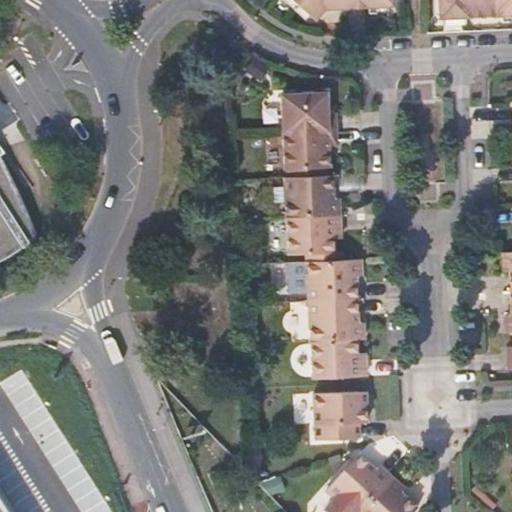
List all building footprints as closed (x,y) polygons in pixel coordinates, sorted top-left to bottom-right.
[(390,5),(389,0),(288,0),(310,18),(321,7),(390,5)] [(511,11),(511,0),(429,0),(430,16),(511,11)] [(275,131),(326,128),(326,114),(318,114),(317,92),(273,94),(275,131)] [(327,144),(326,128),(275,131),(277,167),(279,167),(316,166),(320,166),(319,144),(327,144)] [(0,260),(8,257),(15,252),(23,247),(30,241),(36,235),(32,224),(25,207),(23,203),(8,171),(3,162),(0,155),(0,260)] [(317,174),(316,166),(279,167),(279,176),(317,174)] [(323,197),(322,174),(317,174),(279,176),(277,176),(279,216),(330,214),(329,197),(323,197)] [(330,229),(330,214),(279,216),(280,253),(282,253),(321,252),(323,252),(323,236),(322,229),(330,229)] [(506,291),(511,290),(511,250),(497,251),(497,268),(504,268),(506,291)] [(282,253),(282,261),(297,260),(321,259),(321,252),(282,253)] [(351,275),(351,257),(321,259),(297,260),(299,301),(347,298),(346,275),(351,275)] [(500,315),(500,331),(508,331),(511,330),(511,290),(506,291),(507,315),(500,315)] [(347,298),(299,301),(301,341),(302,341),(347,338),(354,338),(353,322),(348,322),(347,298)] [(511,368),(511,330),(508,331),(509,346),(509,354),(502,354),(503,368),(511,368)] [(347,338),(302,341),(304,378),(356,376),(355,361),(348,361),(347,353),(347,338)] [(357,421),(355,391),(305,393),(307,437),(348,436),(347,422),(357,421)] [(318,492),(340,511),(353,511),(383,478),(371,468),(367,471),(350,457),(318,492)] [(383,478),(353,511),(405,511),(409,508),(392,494),(396,490),(383,478)] [(0,511),(10,511),(0,496),(0,511)]
